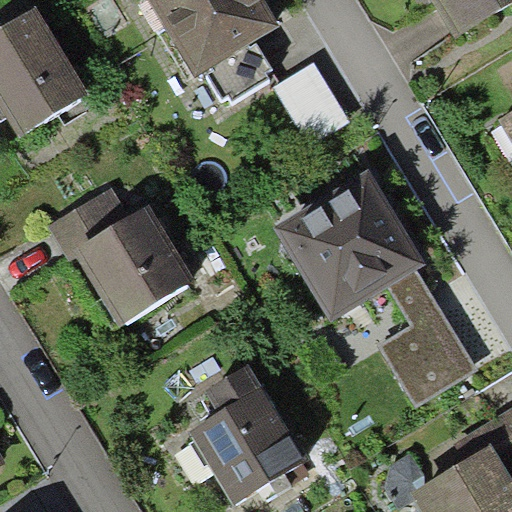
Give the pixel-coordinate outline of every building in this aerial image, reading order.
[(149,0),(195,78),(282,28),(265,0),(149,0)] [(511,0),(426,0),(454,47),(511,13),(511,0)] [(0,106),(17,136),(86,97),(40,17),(0,40),(0,106)] [(319,140),(359,114),(323,57),(282,83),(319,140)] [(511,144),(511,123),(502,129),(511,144)] [(418,276),(423,273),(368,181),(272,238),(327,330),(389,293),(413,332),(381,351),(416,409),(476,373),(418,276)] [(116,332),(192,291),(152,219),(128,232),(118,213),(66,241),(116,332)] [(225,509),(295,466),(240,375),(197,401),(211,424),(184,441),(225,509)] [(418,511),(511,511),(511,433),(408,494),(418,511)]
